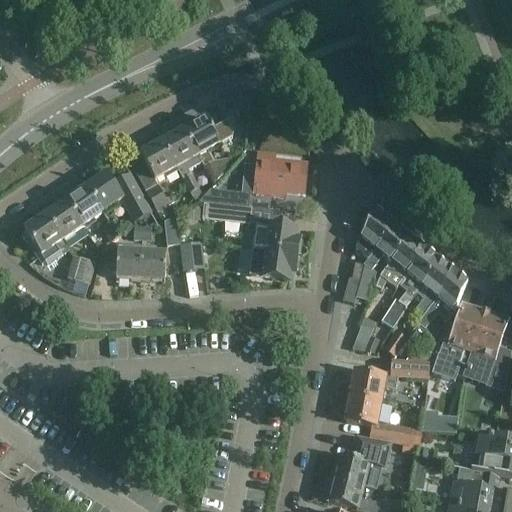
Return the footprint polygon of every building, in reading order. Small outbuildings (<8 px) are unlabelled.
[(183,133),(198,160),(204,170),(212,184),(231,174),(226,165),(215,171),(212,166),(214,164),(210,156),(221,149),(219,146),(231,139),(233,133),(227,122),(211,131),(205,120),(183,133)] [(176,172),(198,160),(183,133),(161,145),(176,172)] [(154,184),(176,172),(161,145),(140,157),(154,184)] [(270,195),(303,198),(306,168),(258,162),(257,169),(247,168),(244,171),(242,187),(245,190),(255,191),(254,198),(270,200),(270,195)] [(106,177),(85,191),(102,216),(123,202),(106,177)] [(190,196),(199,192),(191,178),(182,182),(190,196)] [(145,194),(157,215),(169,209),(157,188),(145,194)] [(82,230),(102,216),(85,191),(76,197),(73,192),(62,199),(66,204),(65,205),(82,230)] [(205,213),(250,214),(251,212),(247,211),(249,197),(212,192),(201,205),(206,205),(205,213)] [(61,244),(82,230),(65,205),(44,219),(61,244)] [(372,211),(359,241),(355,251),(368,262),(375,254),(390,224),(372,211)] [(250,214),(205,213),(203,222),(248,228),(250,214)] [(180,248),(177,218),(163,225),(166,249),(180,248)] [(61,244),(44,219),(24,233),(25,235),(22,237),(42,267),(45,265),(47,268),(68,254),(61,244)] [(390,266),(406,237),(390,224),(375,254),(368,262),(365,266),(360,287),(356,301),(366,304),(376,276),(372,273),(382,259),(390,266)] [(102,231),(111,245),(119,239),(110,225),(102,231)] [(264,254),(264,256),(296,260),(299,243),(294,242),(295,234),(255,228),(252,252),(264,254)] [(141,244),(142,230),(134,229),(133,244),(141,244)] [(142,230),(141,244),(151,245),(152,231),(142,230)] [(406,237),(390,266),(380,279),(375,291),(382,293),(387,283),(397,290),(405,278),(421,248),(406,237)] [(183,275),(204,272),(201,245),(179,248),(183,275)] [(417,297),(436,261),(421,248),(405,278),(397,290),(399,288),(406,295),(398,304),(395,302),(381,324),(393,332),(407,312),(405,310),(416,296),(417,297)] [(139,284),(140,257),(116,256),(114,283),(139,284)] [(294,277),(296,260),(264,256),(262,269),(250,267),(248,279),(288,285),(289,276),(294,277)] [(140,257),(139,284),(164,286),(166,259),(140,257)] [(66,281),(78,284),(84,263),(72,260),(66,281)] [(436,261),(417,297),(423,302),(413,315),(421,321),(426,313),(437,301),(451,272),(436,261)] [(78,284),(89,287),(95,266),(84,263),(78,284)] [(348,284),(360,287),(365,266),(363,268),(355,267),(352,282),(349,282),(348,284)] [(426,313),(421,321),(417,327),(406,343),(411,348),(436,316),(448,325),(467,284),(451,272),(437,301),(426,313)] [(360,287),(348,284),(342,306),(351,308),(351,307),(354,307),(356,301),(360,287)] [(463,381),(471,356),(484,317),(460,309),(447,345),(440,343),(434,356),(431,356),(429,369),(436,371),(433,377),(454,384),(457,378),(463,381)] [(472,366),(473,363),(490,370),(506,325),(484,317),(471,356),(463,381),(463,383),(470,387),(477,367),(472,366)] [(365,355),(372,340),(358,335),(352,350),(363,355),(364,354),(365,355)] [(406,342),(395,335),(383,354),(394,361),(406,342)] [(372,340),(365,355),(374,356),(379,343),(372,340)] [(428,383),(429,368),(391,364),(390,376),(398,378),(397,381),(428,383)] [(398,378),(390,376),(385,375),(384,380),(354,374),(349,399),(380,405),(383,391),(395,393),(397,381),(398,378)] [(380,405),(349,399),(344,425),(375,431),(380,405)] [(455,428),(422,426),(422,435),(454,437),(455,428)] [(472,473),(458,470),(455,484),(452,484),(446,511),(485,511),(490,489),(494,490),(496,481),(511,483),(511,466),(511,462),(511,429),(510,444),(475,437),(475,439),(477,440),(472,461),(474,462),(472,473)] [(332,481),(364,488),(377,491),(382,470),(383,470),(389,445),(359,439),(354,461),(338,457),(332,481)] [(432,453),(423,452),(422,461),(431,463),(432,453)] [(364,488),(332,481),(326,504),(358,511),(357,511),(378,511),(380,507),(361,502),(364,488)]
